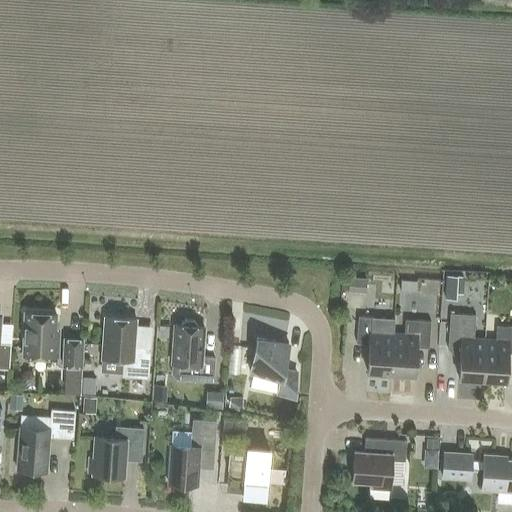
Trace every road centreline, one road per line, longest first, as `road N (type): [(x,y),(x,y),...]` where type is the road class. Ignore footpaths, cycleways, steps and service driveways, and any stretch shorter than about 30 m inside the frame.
road 1 (residential): [(319,411),(320,342),(316,323),(301,309),(179,283),(0,272)]
road 2 (residential): [(511,426),(319,411)]
